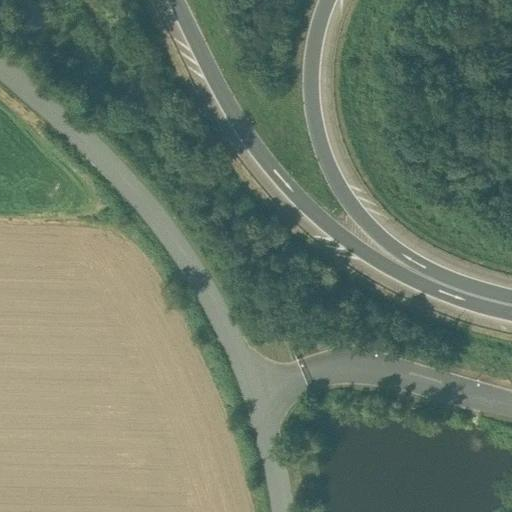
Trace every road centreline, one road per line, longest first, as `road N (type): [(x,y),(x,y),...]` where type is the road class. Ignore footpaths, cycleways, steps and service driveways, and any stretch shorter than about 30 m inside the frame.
road 1 (unclassified): [(0,63),(92,145),(202,276),(254,393),(281,511)]
road 2 (motorway): [(171,0),(212,85),(275,169),(334,229),(428,287),(511,313)]
road 3 (motorway): [(511,296),(426,267),(350,205),(317,139),(310,105),(309,71),(326,0)]
